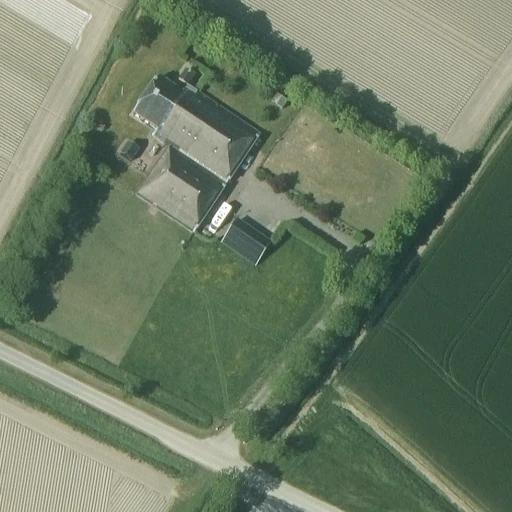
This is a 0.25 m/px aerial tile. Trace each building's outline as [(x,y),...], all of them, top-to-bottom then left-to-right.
[(195,77),(185,70),(178,80),(188,87),(195,77)] [(193,234),(223,190),(259,136),(187,87),(182,95),(158,79),(133,115),(156,131),(152,138),(168,148),(136,196),(193,234)] [(282,111),(287,103),(275,95),(270,103),(282,111)] [(130,163),(138,151),(127,144),(119,156),(130,163)] [(239,220),(238,221),(223,244),(240,256),(255,267),(272,242),(239,220)]
